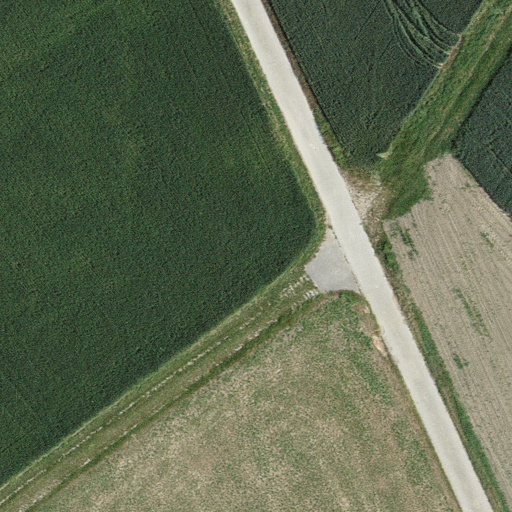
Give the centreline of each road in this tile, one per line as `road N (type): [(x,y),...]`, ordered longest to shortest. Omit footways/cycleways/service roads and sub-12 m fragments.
road 1 (track): [(243,0),(478,511)]
road 2 (track): [(358,249),(6,511)]
